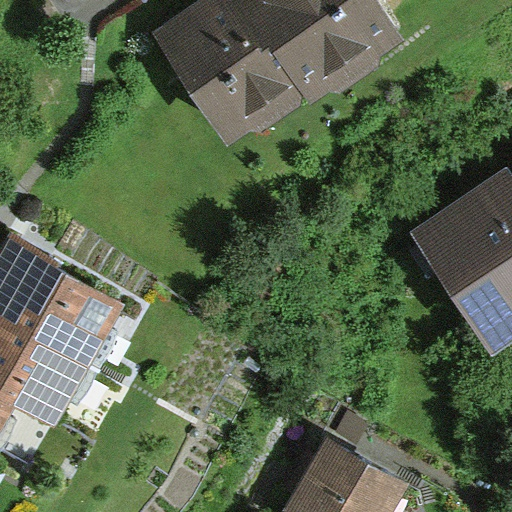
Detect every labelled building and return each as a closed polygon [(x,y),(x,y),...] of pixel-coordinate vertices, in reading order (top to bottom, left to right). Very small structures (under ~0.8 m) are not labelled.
[(202,0),(154,31),(225,140),(291,97),(298,107),(398,42),(370,0),(202,0)] [(503,165),(406,230),(484,346),(511,326),(511,165),(506,169),(503,165)] [(0,238),(0,321),(82,366),(125,288),(63,254),(65,249),(11,219),(0,238)] [(49,425),(82,366),(0,321),(0,397),(9,403),(49,425)] [(0,418),(9,403),(0,397),(0,418)] [(381,511),(401,475),(321,434),(281,511),(381,511)]
